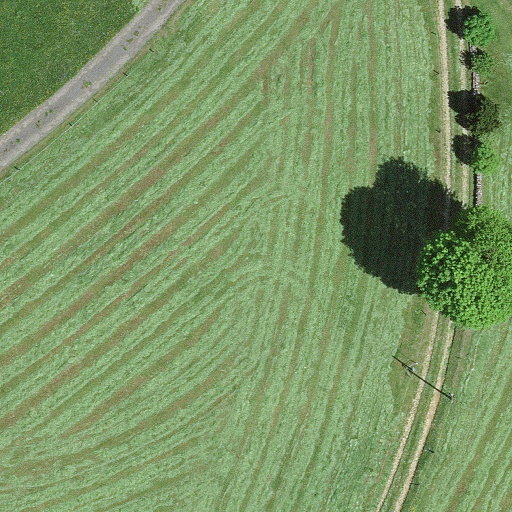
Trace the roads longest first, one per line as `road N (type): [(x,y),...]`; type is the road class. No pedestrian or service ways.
road 1 (track): [(397,511),(432,412),(464,120),(453,0)]
road 2 (track): [(0,163),(180,0)]
